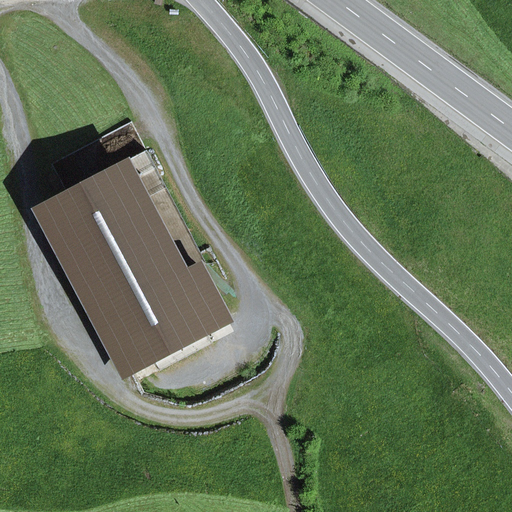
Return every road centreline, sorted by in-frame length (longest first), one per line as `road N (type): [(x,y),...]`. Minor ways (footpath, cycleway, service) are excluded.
road 1 (tertiary): [(202,0),(250,56),(334,206),(511,392)]
road 2 (primary): [(333,0),(511,131)]
road 3 (track): [(285,374),(279,435),(297,511)]
